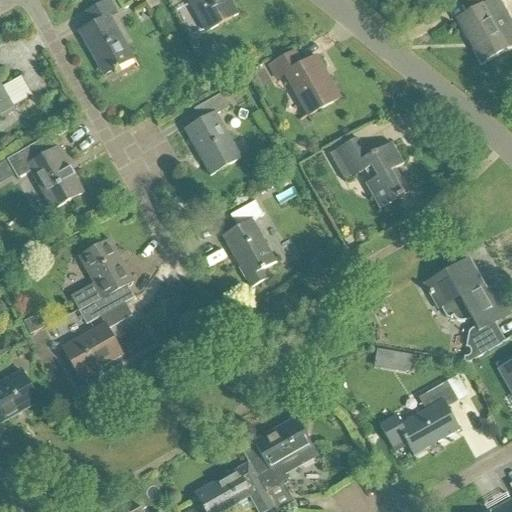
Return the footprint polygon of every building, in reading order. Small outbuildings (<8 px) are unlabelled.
[(143,0),(150,12),(160,6),(156,0),(143,0)] [(228,0),(174,0),(175,2),(178,0),(186,0),(206,34),(237,17),(228,0)] [(511,47),(511,24),(498,0),(464,0),(472,12),(456,21),(481,65),(511,47)] [(93,26),(79,34),(87,48),(89,47),(106,76),(133,61),(110,19),(117,15),(109,1),(86,14),(93,26)] [(285,77),(308,118),(340,100),(316,59),(302,66),(295,54),(269,68),(277,81),(285,77)] [(0,117),(0,118),(14,110),(0,84),(0,117)] [(200,124),(185,132),(210,178),(241,161),(216,117),(229,110),(221,96),(193,111),(200,124)] [(83,195),(57,150),(54,152),(46,139),(6,162),(17,182),(31,174),(53,212),(83,195)] [(336,152),(352,180),(364,173),(371,183),(365,186),(379,211),(409,195),(395,171),(403,166),(392,145),(368,159),(357,140),(336,152)] [(336,152),(329,156),(345,184),(352,180),(336,152)] [(0,185),(8,181),(0,167),(0,166),(0,185)] [(274,181),(278,188),(291,180),(288,173),(274,181)] [(230,218),(237,230),(222,239),(238,266),(237,267),(245,282),(246,282),(251,290),(268,281),(263,272),(276,265),(253,223),(263,218),(255,204),(230,218)] [(100,319),(125,305),(135,300),(128,287),(133,285),(109,242),(79,259),(94,286),(71,299),(79,313),(78,313),(86,327),(100,319)] [(502,320),(511,315),(496,288),(486,293),(469,262),(425,287),(438,311),(440,309),(445,318),(447,320),(448,320),(450,320),(454,318),(455,320),(458,322),(460,323),(463,323),(466,323),(469,321),(471,320),(476,330),(470,333),(467,349),(468,349),(470,350),(471,351),(471,353),(471,355),(470,357),(469,359),(465,359),(464,365),(470,365),(505,344),(494,325),(502,320)] [(125,305),(100,319),(105,327),(63,351),(80,381),(122,357),(108,332),(132,318),(125,305)] [(378,353),(375,368),(407,374),(410,358),(378,353)] [(498,372),(510,365),(507,359),(495,366),(498,372)] [(511,420),(510,421),(511,422),(511,421),(511,363),(510,365),(498,372),(511,397),(511,420)] [(0,425),(39,404),(22,374),(0,386),(0,425)] [(458,403),(447,384),(418,400),(425,412),(401,426),(396,418),(379,427),(392,449),(404,442),(414,459),(426,453),(425,452),(460,432),(447,410),(458,403)] [(243,455),(249,466),(274,510),(275,511),(280,511),(293,505),(283,487),(288,484),(284,477),(302,467),(298,458),(313,449),(295,418),(280,427),(280,428),(253,444),(255,448),(243,455)] [(249,466),(238,473),(237,471),(209,487),(209,486),(194,495),(203,511),(249,511),(254,509),(255,511),(271,511),(274,510),(249,466)] [(511,511),(511,505),(511,503),(493,511),(511,511)]
